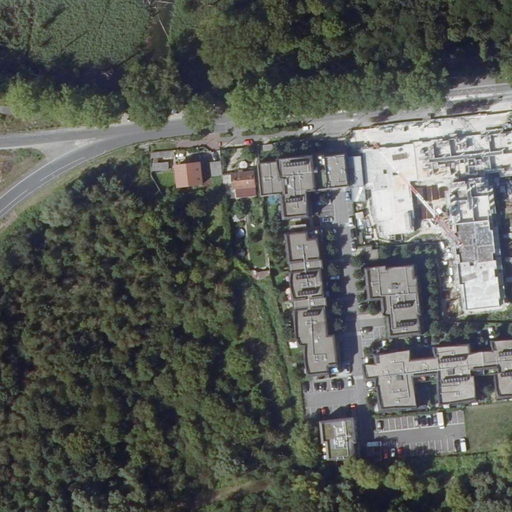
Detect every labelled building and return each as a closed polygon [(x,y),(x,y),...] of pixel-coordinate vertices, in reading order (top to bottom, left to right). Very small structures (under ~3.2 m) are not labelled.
[(495,166),(509,165),(506,140),(492,141),(491,140),(479,141),(482,168),(495,166)] [(425,168),(423,147),(403,149),(405,170),(408,169),(409,182),(412,182),(414,195),(431,193),(430,180),(425,181),(424,168),(425,168)] [(151,153),(152,156),(152,175),(159,174),(158,170),(169,170),(169,162),(159,163),(158,157),(175,156),(175,151),(151,153)] [(388,175),(386,151),(363,154),(366,177),(367,177),(368,183),(379,181),(379,176),(388,175)] [(442,156),(445,178),(467,175),(465,154),(451,155),(449,153),(443,154),(442,156)] [(223,175),(222,161),(211,162),(213,176),(223,175)] [(177,165),(179,186),(204,183),(201,162),(177,165)] [(235,192),(235,188),(256,186),(255,172),(240,173),(239,170),(236,170),(237,173),(223,175),(225,193),(235,192)] [(483,174),(483,173),(475,174),(478,194),(485,193),(483,174)] [(440,192),(431,193),(435,224),(443,224),(440,192)] [(172,197),(168,201),(174,207),(178,203),(172,197)] [(337,201),(330,202),(337,276),(345,275),(337,201)] [(330,202),(280,207),(288,281),(337,276),(330,202)] [(376,263),(377,248),(365,247),(364,262),(376,263)] [(386,336),(420,333),(413,263),(364,268),(367,300),(382,299),(386,336)] [(257,280),(261,280),(260,272),(254,269),(253,270),(251,275),(257,280)] [(261,280),(272,278),(271,271),(260,272),(261,280)] [(497,398),(511,395),(511,337),(489,341),(490,349),(469,352),(467,342),(432,348),(433,356),(409,359),(407,349),(371,354),(373,362),(361,364),(365,385),(373,384),(377,411),(415,405),(411,378),(435,374),(440,403),(475,398),(471,376),(493,372),(497,398)] [(319,419),(321,459),(355,457),(353,417),(319,419)] [(379,431),(417,427),(416,418),(378,422),(379,431)]
